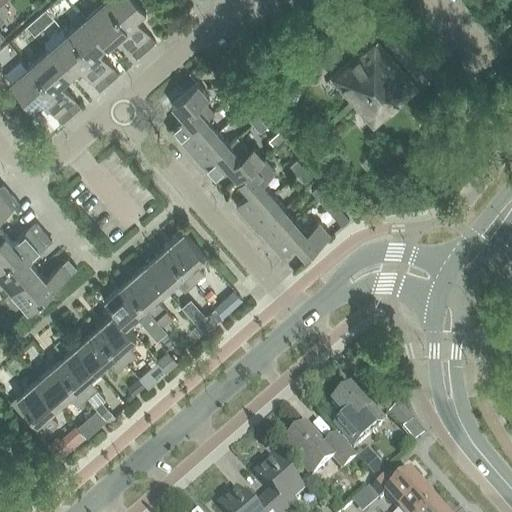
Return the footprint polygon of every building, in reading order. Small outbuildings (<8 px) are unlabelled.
[(103,0),(102,0),(85,16),(108,43),(117,35),(137,57),(147,49),(103,0)] [(137,0),(103,0),(147,49),(156,41),(136,17),(145,9),(137,0)] [(339,0),(332,7),(345,22),(364,6),(358,0),(339,0)] [(85,16),(66,32),(110,82),(119,73),(99,50),(108,43),(85,16)] [(36,17),(27,25),(35,34),(44,26),(36,17)] [(46,42),(46,47),(48,49),(71,75),(80,67),(100,90),(110,82),(66,32),(64,30),(60,30),(46,42)] [(329,78),(351,103),(396,63),(376,42),(363,53),(361,50),(329,78)] [(48,49),(29,65),(73,114),(82,106),(62,83),(71,75),(48,49)] [(396,63),(351,103),(372,127),(417,88),(396,63)] [(73,114),(29,65),(10,82),(33,108),(43,100),(63,123),(73,114)] [(172,105),(183,117),(194,130),(208,119),(214,113),(203,101),(210,96),(197,82),(172,105)] [(223,90),(231,98),(238,92),(231,83),(223,90)] [(238,92),(231,98),(238,107),(246,100),(238,92)] [(245,115),(253,124),(261,117),(253,108),(245,115)] [(170,129),(193,154),(219,131),(208,119),(194,130),(183,117),(170,129)] [(261,117),(253,124),(260,132),(268,125),(261,117)] [(215,180),(228,169),(216,156),(230,144),(219,131),(193,154),(215,180)] [(279,131),(268,141),(275,149),(286,139),(279,131)] [(230,144),(216,156),(228,169),(238,181),(264,158),(253,145),(247,151),(236,138),(230,144)] [(238,181),(249,193),(260,206),(274,194),(263,182),(276,172),(264,158),(238,181)] [(289,166),(297,174),(304,167),(297,159),(289,166)] [(304,167),(297,174),(304,183),(312,176),(304,167)] [(0,202),(11,193),(3,184),(0,186),(0,202)] [(312,191),(319,199),(327,193),(319,184),(312,191)] [(0,202),(0,235),(5,231),(0,225),(0,219),(19,203),(11,193),(0,202)] [(236,204),(259,230),(285,207),(274,194),(260,206),(249,193),(236,204)] [(327,193),(319,199),(327,208),(334,202),(327,193)] [(281,256),(294,245),(282,232),(296,220),(285,207),(259,230),(281,256)] [(282,232),(294,245),(305,257),(331,234),(319,221),(307,232),(296,220),(282,232)] [(0,235),(0,268),(44,231),(35,221),(13,240),(5,231),(0,235)] [(184,230),(164,247),(195,283),(205,274),(199,267),(209,258),(205,253),(184,230)] [(0,268),(0,279),(11,293),(38,269),(30,260),(52,240),(44,231),(0,268)] [(164,247),(144,264),(165,288),(174,280),(185,292),(195,283),(164,247)] [(38,269),(11,293),(28,311),(76,269),(68,259),(46,278),(38,269)] [(144,264),(124,281),(156,317),(166,308),(155,296),(165,288),(144,264)] [(124,281),(104,299),(115,311),(116,310),(130,326),(139,319),(146,326),(157,339),(167,330),(156,317),(124,281)] [(234,290),(215,306),(224,317),(243,300),(234,290)] [(212,303),(205,310),(216,323),(224,317),(215,306),(212,303)] [(166,308),(156,317),(163,325),(173,317),(166,308)] [(115,311),(96,327),(127,363),(137,354),(126,342),(136,333),(130,326),(116,310),(115,311)] [(205,316),(196,324),(204,334),(214,326),(205,316)] [(96,327),(76,344),(96,368),(106,359),(117,372),(127,363),(96,327)] [(76,344),(56,362),(87,397),(97,388),(87,376),(96,368),(76,344)] [(168,350),(158,359),(168,371),(178,362),(168,350)] [(56,362),(37,378),(57,402),(66,393),(77,406),(87,397),(56,362)] [(153,370),(141,380),(145,385),(148,388),(148,387),(159,378),(153,370)] [(138,377),(127,387),(134,395),(145,385),(141,380),(138,377)] [(57,402),(37,378),(17,396),(48,432),(58,422),(47,410),(57,402)] [(97,388),(87,397),(97,409),(106,419),(107,419),(113,413),(103,402),(106,399),(97,388)] [(344,419),(333,429),(353,452),(386,424),(381,419),(367,402),(364,405),(350,390),(332,406),(344,419)] [(401,406),(389,416),(416,446),(427,437),(401,406)] [(85,419),(78,426),(87,436),(94,429),(96,428),(87,417),(85,419)] [(356,459),(354,460),(337,441),(338,439),(338,438),(324,450),(307,430),(309,428),(308,427),(283,449),(283,450),(286,448),(310,477),(308,479),(309,480),(332,459),(342,471),(340,472),(341,473),(356,460),(356,459)] [(58,435),(48,444),(60,459),(71,449),(58,435)] [(360,450),(355,455),(378,482),(388,474),(367,450),(363,453),(360,450)] [(274,498),(265,506),(270,511),(296,511),(298,510),(293,504),(303,495),(274,461),(256,477),(274,498)] [(389,475),(371,491),(379,500),(385,496),(399,511),(424,490),(410,474),(398,484),(389,475)] [(399,511),(398,511),(429,511),(438,505),(424,490),(399,511)] [(270,511),(265,506),(258,511),(254,511),(237,493),(219,508),(222,511),(270,511)]
